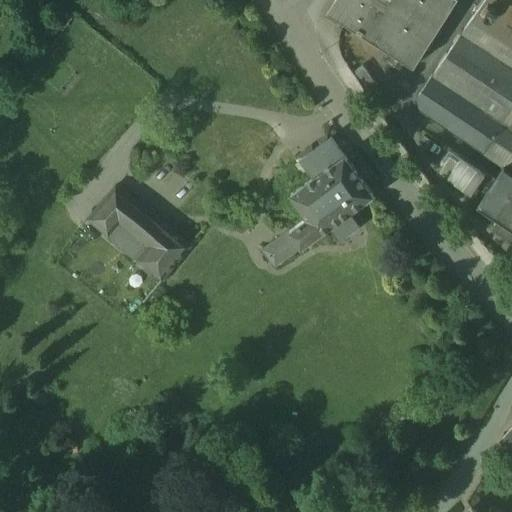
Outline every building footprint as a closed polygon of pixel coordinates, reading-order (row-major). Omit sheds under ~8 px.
[(450,0),(336,0),(330,10),(416,65),(452,9),(450,0)] [(511,0),(484,0),(480,7),(480,8),(465,29),(464,30),(464,31),(449,52),(448,53),(448,54),(434,75),(433,75),(430,79),(431,80),(422,92),(422,91),(420,94),(420,95),(421,95),(423,107),(422,107),(423,109),(425,110),(506,165),(511,169),(511,0)] [(334,135),(302,158),(303,159),(312,171),(316,176),(347,154),(335,137),(335,136),(334,135)] [(474,194),(490,171),(457,146),(440,169),(474,194)] [(316,176),(293,192),(310,215),(292,228),(304,245),(323,231),(326,232),(329,230),(329,227),(334,223),(350,211),(375,193),(347,153),(347,154),(316,176)] [(312,171),(303,159),(297,163),(303,172),(307,175),(312,171)] [(511,169),(506,165),(481,202),(478,206),(493,217),(496,212),(502,216),(494,227),(511,239),(511,169)] [(192,245),(118,184),(91,217),(147,265),(142,272),(153,281),(158,274),(164,279),(192,245)] [(350,211),(334,223),(343,235),(359,224),(350,211)] [(292,228),(267,246),(265,247),(277,265),(279,263),(304,245),(292,228)]
